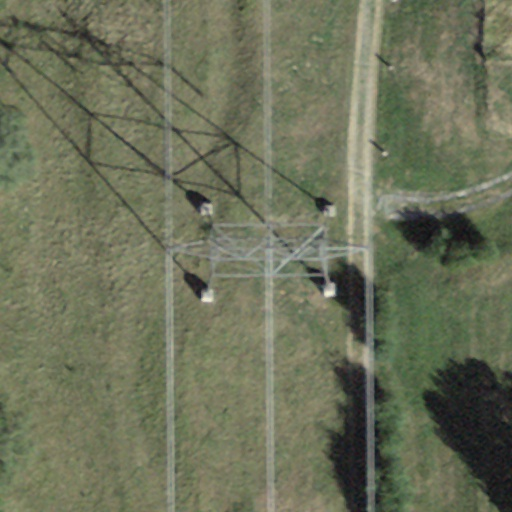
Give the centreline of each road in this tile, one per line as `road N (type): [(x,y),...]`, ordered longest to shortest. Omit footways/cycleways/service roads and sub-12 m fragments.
road 1 (track): [(410,511),(396,219),(407,0)]
road 2 (track): [(396,219),(465,210),(511,191)]
